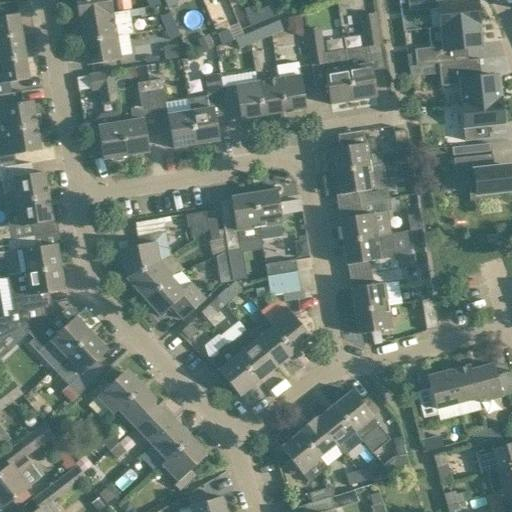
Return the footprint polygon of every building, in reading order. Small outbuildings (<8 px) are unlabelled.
[(80,19),(81,28),(131,19),(130,17),(129,11),(118,13),(113,14),(110,0),(75,0),(78,20),(80,19)] [(129,0),(117,2),(118,13),(129,11),(131,11),(129,0)] [(246,15),(251,26),(272,17),(268,6),(255,11),(250,0),(244,0),(237,3),(242,17),(246,15)] [(477,23),(478,23),(475,0),(468,0),(459,1),(458,0),(407,0),(408,12),(437,8),(439,27),(441,27),(477,23)] [(374,8),(359,11),(364,45),(379,42),(378,32),(374,8)] [(131,11),(129,11),(130,17),(145,15),(144,9),(131,11)] [(160,17),(165,28),(175,24),(170,12),(160,17)] [(0,17),(0,39),(22,36),(18,14),(0,17)] [(303,33),(301,15),(287,17),(288,26),(286,30),(302,37),(303,33)] [(131,19),(81,28),(87,65),(120,60),(116,36),(133,34),(131,19)] [(279,20),(267,25),(271,35),(283,30),(279,20)] [(213,26),(221,46),(233,41),(228,30),(223,31),(220,23),(213,26)] [(480,47),(477,23),(441,27),(443,46),(442,46),(414,50),(415,54),(416,66),(419,66),(438,64),(466,61),(467,61),(466,49),(480,47)] [(175,24),(165,28),(169,40),(180,36),(175,24)] [(267,25),(246,34),(251,44),(271,35),(267,25)] [(348,68),(345,50),(323,53),(321,38),(320,39),(318,29),(306,31),(311,65),(323,63),(330,105),(353,101),(348,68)] [(214,47),(208,34),(198,39),(203,52),(214,47)] [(251,44),(246,34),(234,39),(238,49),(251,44)] [(22,36),(0,39),(0,61),(25,57),(22,36)] [(175,45),(163,47),(165,60),(177,58),(175,45)] [(368,46),(345,50),(348,68),(353,101),(376,97),(369,51),(368,46)] [(415,54),(408,55),(410,67),(416,66),(415,54)] [(0,95),(11,93),(9,82),(29,79),(25,57),(0,61),(0,95)] [(467,61),(466,61),(438,64),(440,87),(460,84),(462,103),(499,99),(496,75),(480,77),(478,59),(467,61)] [(276,66),(278,79),(283,112),(305,108),(298,62),(276,66)] [(416,66),(410,67),(411,77),(420,76),(419,66),(416,66)] [(112,72),(108,72),(88,75),(91,91),(98,90),(101,103),(116,101),(112,72)] [(210,96),(188,99),(190,111),(196,145),(219,141),(217,127),(228,125),(226,111),(223,91),(220,76),(207,78),(210,96)] [(162,79),(149,81),(154,111),(167,109),(162,79)] [(278,79),(257,82),(262,116),(283,112),(278,79)] [(154,111),(149,81),(137,83),(141,108),(142,113),(154,111)] [(235,86),(240,119),(262,116),(257,82),(235,86)] [(499,99),(462,103),(461,103),(464,126),(462,126),(464,140),(488,138),(487,125),(503,123),(500,99),(499,99)] [(0,106),(0,131),(36,126),(32,101),(1,106),(0,106)] [(120,123),(126,156),(149,152),(142,113),(141,108),(131,110),(132,121),(120,123)] [(126,156),(120,123),(118,111),(100,114),(96,119),(103,160),(111,158),(111,162),(123,160),(123,156),(126,156)] [(190,111),(167,115),(172,148),(196,145),(190,111)] [(0,156),(40,150),(36,126),(0,131),(0,156)] [(394,132),(397,152),(398,162),(411,160),(406,130),(394,132)] [(333,149),(336,172),(370,166),(368,154),(376,153),(373,138),(364,140),(365,144),(333,149)] [(489,143),(452,147),(453,154),(490,150),(489,143)] [(357,192),(359,204),(389,199),(387,187),(386,187),(382,164),(370,166),(336,172),(337,174),(333,175),(335,187),(339,188),(340,195),(357,192)] [(3,194),(5,204),(48,196),(44,172),(13,178),(15,192),(3,194)] [(492,175),(453,179),(455,194),(467,193),(469,221),(500,218),(500,213),(511,212),(511,209),(511,208),(511,195),(510,196),(509,187),(494,189),(492,175)] [(254,194),(261,240),(261,241),(283,237),(281,224),(282,223),(277,190),(254,194)] [(261,240),(254,194),(231,198),(234,219),(222,221),(227,251),(239,249),(238,243),(261,240)] [(0,241),(33,236),(31,225),(52,221),(48,196),(5,204),(9,225),(0,226),(0,241)] [(339,219),(343,242),(392,234),(390,222),(389,211),(391,211),(389,199),(359,204),(361,216),(339,219)] [(205,212),(185,215),(186,226),(191,225),(194,240),(208,230),(207,223),(205,212)] [(207,219),(211,239),(211,241),(219,239),(215,218),(207,219)] [(497,233),(485,235),(486,243),(498,241),(497,233)] [(368,262),(370,273),(405,268),(405,267),(414,266),(413,258),(413,254),(395,257),(392,234),(343,242),(347,265),(368,262)] [(0,250),(21,248),(26,273),(60,267),(56,244),(34,248),(33,236),(0,241),(0,250)] [(120,250),(126,278),(159,261),(155,242),(150,243),(149,236),(128,241),(129,248),(120,250)] [(297,272),(295,260),(265,265),(267,277),(297,272)] [(126,278),(146,300),(171,278),(172,276),(159,261),(126,278)] [(26,273),(9,276),(14,310),(9,311),(9,317),(0,318),(0,337),(31,322),(46,315),(44,306),(42,294),(64,291),(60,267),(26,273)] [(350,289),(354,312),(387,306),(384,283),(407,280),(405,268),(370,273),(372,285),(350,289)] [(171,278),(146,300),(160,316),(171,306),(183,320),(205,300),(190,283),(182,291),(171,278)] [(226,288),(217,297),(225,305),(234,296),(226,288)] [(303,291),(283,294),(282,294),(283,302),(304,299),(303,291)] [(225,305),(217,297),(209,305),(201,312),(208,320),(216,313),(225,305)] [(421,301),(423,311),(426,331),(438,329),(433,299),(421,301)] [(387,306),(354,312),(358,335),(391,329),(387,306)] [(286,308),(268,322),(293,353),(311,339),(286,308)] [(48,320),(46,315),(31,322),(37,329),(48,320)] [(29,344),(53,369),(91,334),(75,317),(59,332),(51,323),(29,344)] [(272,328),(254,341),(275,368),(293,353),(268,322),(268,323),(272,328)] [(181,331),(189,339),(197,331),(190,323),(181,331)] [(236,356),(258,382),(275,368),(254,341),(246,331),(228,345),(236,356)] [(91,334),(53,369),(77,395),(100,375),(91,366),(107,351),(91,334)] [(236,356),(228,345),(226,343),(208,358),(239,397),(258,382),(236,356)] [(493,364),(471,370),(478,398),(477,398),(479,403),(502,397),(493,364)] [(470,366),(449,371),(457,404),(477,398),(478,398),(471,370),(470,366)] [(114,414),(118,410),(142,387),(126,369),(109,385),(104,380),(88,395),(93,401),(97,397),(114,414)] [(457,404),(449,371),(427,377),(430,388),(417,392),(423,418),(438,414),(437,409),(457,404)] [(25,391),(35,382),(26,373),(16,381),(25,391)] [(0,388),(0,411),(22,395),(11,380),(0,388)] [(118,410),(134,427),(158,403),(142,387),(118,410)] [(352,391),(334,405),(355,432),(361,440),(362,441),(370,452),(389,437),(379,425),(373,417),(370,413),(376,408),(367,397),(361,402),(352,391)] [(134,427),(150,443),(174,420),(158,403),(134,427)] [(334,405),(316,419),(337,446),(344,454),(345,455),(362,441),(361,440),(355,432),(334,405)] [(315,417),(297,432),(298,434),(319,460),(320,459),(319,457),(335,444),(336,446),(337,446),(316,419),(315,417)] [(150,443),(166,460),(190,437),(174,420),(150,443)] [(62,464),(68,473),(76,466),(44,423),(21,440),(31,453),(48,440),(64,463),(62,464)] [(498,428),(487,431),(489,441),(501,438),(498,428)] [(489,441),(487,431),(475,434),(478,444),(489,441)] [(298,434),(281,448),(290,459),(283,464),(292,475),(298,470),(302,474),(319,460),(298,434)] [(101,443),(109,451),(118,443),(110,435),(101,443)] [(429,440),(432,450),(444,447),(441,436),(429,440)] [(190,437),(166,460),(162,464),(178,481),(174,485),(179,491),(181,489),(195,476),(190,470),(203,458),(207,454),(190,437)] [(118,443),(109,451),(117,459),(125,451),(118,443)] [(481,474),(487,473),(511,466),(511,443),(476,453),(481,474)] [(408,467),(403,447),(392,450),(397,470),(408,467)] [(433,456),(437,468),(447,465),(444,453),(433,456)] [(40,479),(31,467),(24,458),(12,467),(11,466),(0,473),(0,509),(12,501),(15,498),(25,491),(40,479)] [(382,465),(376,470),(379,475),(387,473),(382,465)] [(58,511),(50,502),(60,495),(62,497),(86,479),(76,466),(68,473),(38,495),(46,505),(39,510),(36,511),(58,511)] [(493,494),(498,492),(511,488),(511,466),(487,473),(493,494)] [(368,467),(357,471),(360,482),(372,478),(368,467)] [(360,482),(357,471),(345,475),(349,485),(360,482)] [(100,497),(105,505),(115,497),(108,487),(98,495),(100,497)] [(334,511),(330,497),(333,497),(330,488),(310,494),(313,503),(304,506),(305,511),(334,511)] [(511,511),(511,488),(498,492),(503,511),(511,511)] [(15,498),(12,501),(17,507),(30,497),(25,491),(15,498)] [(444,494),(447,506),(457,503),(469,500),(467,493),(456,497),(454,491),(444,494)] [(189,507),(190,511),(225,511),(221,497),(208,501),(205,493),(192,497),(194,505),(189,507)] [(105,511),(109,509),(105,505),(100,497),(91,503),(97,511),(105,511)] [(384,511),(382,502),(370,506),(371,511),(384,511)] [(448,511),(459,511),(457,503),(447,506),(448,511)]
